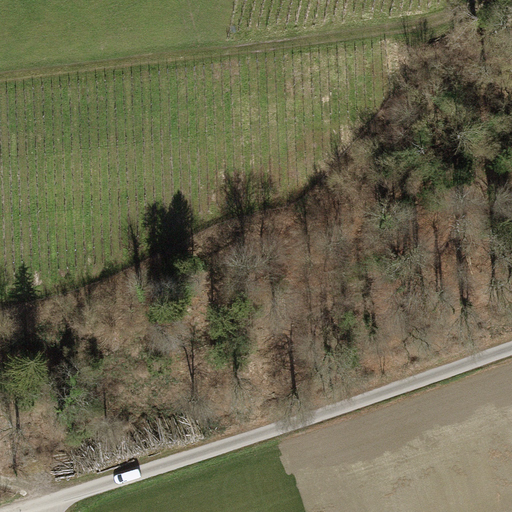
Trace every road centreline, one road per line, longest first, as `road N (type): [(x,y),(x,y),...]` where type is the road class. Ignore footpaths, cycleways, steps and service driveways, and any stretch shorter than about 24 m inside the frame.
road 1 (track): [(0,79),(458,20),(489,0)]
road 2 (track): [(42,505),(344,414),(511,351)]
